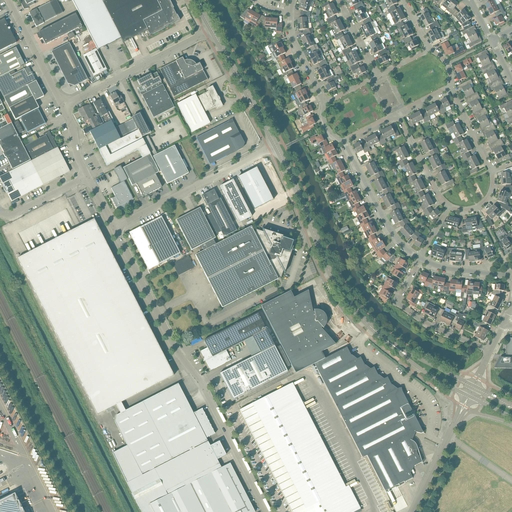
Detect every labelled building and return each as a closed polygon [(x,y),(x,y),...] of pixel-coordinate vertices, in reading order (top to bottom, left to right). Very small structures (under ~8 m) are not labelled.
[(22,0),(23,2),(21,3),(24,9),(27,9),(29,8),(28,7),(35,4),(34,1),(36,0),(22,0)] [(56,0),(53,0),(29,13),(36,27),(44,23),(43,23),(57,16),(63,13),(56,0)] [(72,0),(96,47),(97,48),(98,50),(121,38),(123,43),(133,38),(139,35),(142,39),(147,37),(148,36),(150,35),(152,34),(152,35),(167,27),(174,23),(174,24),(180,21),(177,15),(176,15),(172,6),(169,0),(72,0)] [(390,0),(387,2),(385,3),(387,8),(387,9),(388,11),(394,8),(393,6),(394,5),(397,3),(396,1),(396,0),(390,0)] [(442,0),(440,3),(439,5),(441,6),(442,6),(446,9),(454,0),(453,0),(446,0),(445,1),(443,0),(442,0)] [(446,9),(446,10),(450,13),(452,15),(457,11),(455,8),(458,4),(454,0),(446,9)] [(489,3),(485,5),(487,7),(486,7),(487,10),(488,9),(488,10),(496,6),(500,4),(497,0),(488,0),(490,2),(489,3)] [(300,4),(298,8),(299,8),(299,9),(302,10),(303,10),(301,14),(308,15),(310,15),(311,12),(309,12),(311,7),(309,6),(301,3),(301,4),(300,4)] [(327,3),(321,6),(322,9),(325,7),(328,12),(335,8),(334,6),(335,6),(333,3),(333,4),(333,3),(328,6),(327,3)] [(358,10),(354,12),(355,15),(354,15),(356,17),(356,18),(364,13),(361,8),(364,7),(363,4),(357,7),(358,10)] [(496,6),(488,10),(489,12),(490,15),(490,14),(491,15),(495,13),(497,15),(504,12),(500,4),(496,6)] [(328,12),(325,13),(328,19),(326,20),(327,22),(333,19),(332,17),(338,14),(337,11),(336,8),(335,9),(335,8),(328,12)] [(389,14),(387,15),(390,20),(392,19),(395,18),(403,14),(401,11),(402,11),(401,9),(400,9),(400,8),(397,10),(395,11),(394,8),(388,11),(389,14)] [(244,12),(240,17),(245,20),(244,20),(249,23),(255,13),(250,10),(250,11),(247,9),(244,12)] [(424,15),(420,17),(423,22),(431,18),(428,13),(429,13),(426,9),(420,12),(422,15),(423,14),(424,15)] [(457,11),(452,15),(454,17),(455,17),(458,21),(467,14),(464,10),(459,13),(457,11)] [(364,13),(356,18),(357,20),(358,22),(359,22),(359,23),(362,21),(364,20),(365,23),(371,20),(369,17),(367,12),(364,13)] [(498,18),(493,20),(496,26),(499,24),(500,25),(505,23),(502,19),(506,16),(504,12),(497,15),(498,18)] [(82,26),(79,20),(81,19),(78,13),(57,23),(64,36),(79,28),(79,29),(82,27),(81,27),(82,26)] [(255,13),(249,23),(254,26),(257,28),(259,25),(260,22),(258,21),(260,17),(261,16),(259,15),(255,13)] [(298,21),(297,21),(298,24),(307,24),(306,18),(308,18),(310,18),(310,15),(308,15),(301,14),(302,18),(298,18),(298,21)] [(390,20),(389,20),(392,25),(395,24),(396,27),(402,24),(401,21),(402,21),(405,19),(405,18),(403,14),(395,18),(392,19),(390,20)] [(467,14),(458,21),(463,28),(465,31),(470,28),(469,25),(470,24),(471,24),(469,20),(471,19),(467,14)] [(261,29),(260,33),(264,34),(265,30),(268,31),(268,28),(271,28),(272,19),(268,18),(266,18),(266,19),(266,21),(262,21),(262,23),(262,29),(261,29)] [(431,18),(423,22),(426,27),(430,25),(431,28),(438,24),(437,21),(433,23),(431,18)] [(0,20),(0,51),(14,44),(16,43),(10,30),(10,29),(10,28),(9,27),(8,28),(7,25),(4,19),(0,20)] [(271,28),(271,31),(276,32),(276,33),(281,33),(282,24),(277,23),(278,19),(272,19),(271,28)] [(333,19),(327,22),(329,25),(332,24),(334,29),(342,25),(341,22),(340,20),(339,20),(335,22),(333,19)] [(365,26),(362,28),(363,31),(362,31),(364,33),(375,28),(376,27),(373,22),(372,22),(371,20),(365,23),(366,26),(365,26)] [(42,39),(45,45),(64,36),(57,23),(39,32),(39,33),(36,35),(39,40),(42,39)] [(298,25),(297,25),(298,30),(299,30),(304,30),(304,33),(312,31),(311,28),(309,29),(308,23),(307,24),(298,24),(298,25)] [(402,24),(396,27),(397,30),(400,28),(403,33),(411,29),(409,27),(410,27),(409,24),(408,25),(408,24),(403,26),(402,24)] [(429,33),(428,34),(430,38),(431,37),(431,38),(439,34),(437,29),(440,28),(440,27),(438,24),(431,28),(433,30),(431,31),(428,32),(429,33)] [(334,29),(331,30),(333,34),(335,38),(337,37),(341,35),(340,32),(345,30),(343,27),(344,27),(343,25),(342,25),(334,29)] [(465,31),(462,32),(464,35),(466,34),(469,39),(476,35),(478,34),(474,26),(470,28),(465,31)] [(375,28),(364,33),(365,36),(366,38),(367,38),(371,36),(373,39),(379,36),(377,33),(375,28)] [(405,38),(402,40),(404,43),(410,40),(409,37),(413,35),(412,32),(411,29),(411,30),(411,29),(403,33),(405,38)] [(306,36),(301,39),(303,41),(302,42),(303,44),(304,44),(312,40),(314,39),(311,34),(312,34),(312,31),(304,33),(306,36)] [(431,38),(430,39),(432,43),(433,42),(434,43),(441,39),(445,37),(442,32),(439,34),(431,38)] [(471,43),(468,45),(470,48),(482,42),(480,37),(478,34),(476,35),(469,39),(471,43)] [(347,35),(340,39),(342,44),(350,40),(349,38),(348,35),(348,36),(347,35)] [(370,44),(369,44),(371,49),(372,48),(372,49),(380,45),(383,43),(380,38),(379,36),(373,39),(374,41),(370,44)] [(312,40),(304,44),(305,46),(305,47),(306,49),(307,49),(311,47),(313,50),(319,46),(317,44),(314,39),(312,40)] [(269,45),(268,46),(272,53),(283,48),(284,47),(283,46),(280,40),(269,45)] [(345,50),(342,51),(343,54),(349,51),(348,48),(353,46),(351,43),(352,43),(351,40),(350,41),(350,40),(342,44),(345,50)] [(410,40),(404,43),(405,45),(406,47),(409,46),(412,51),(416,48),(415,47),(419,45),(416,40),(411,42),(410,40)] [(454,56),(461,52),(464,50),(462,46),(459,48),(458,47),(453,50),(451,48),(448,41),(441,45),(446,55),(448,54),(449,56),(453,54),(454,56)] [(58,65),(60,70),(78,61),(69,43),(51,52),(56,61),(55,64),(58,65)] [(506,44),(503,46),(503,47),(508,54),(510,53),(511,54),(511,47),(511,48),(508,44),(506,45),(506,44)] [(380,45),(372,49),(373,51),(374,54),(375,54),(379,52),(381,54),(387,51),(385,49),(383,50),(380,45)] [(314,52),(309,55),(311,57),(310,57),(311,60),(312,59),(312,60),(320,56),(323,54),(319,46),(313,50),(314,52)] [(0,55),(0,60),(2,64),(7,74),(25,64),(16,47),(0,55)] [(283,48),(272,53),(275,58),(276,61),(284,57),(283,55),(285,53),(286,53),(285,51),(283,48)] [(83,55),(93,76),(107,70),(96,49),(83,55)] [(486,50),(474,56),(476,59),(478,58),(481,63),(489,59),(487,56),(489,55),(486,50)] [(349,51),(343,54),(345,56),(348,61),(350,60),(358,56),(357,54),(357,53),(356,51),(355,51),(352,53),(351,53),(349,51)] [(382,57),(377,59),(380,65),(384,63),(384,64),(389,62),(387,58),(389,56),(387,51),(381,54),(382,57)] [(320,56),(312,60),(313,62),(314,65),(314,64),(315,65),(319,63),(321,65),(327,62),(325,60),(322,61),(320,56)] [(348,61),(347,61),(351,69),(357,66),(356,64),(361,61),(360,61),(361,61),(359,56),(358,56),(350,60),(348,61)] [(284,57),(276,61),(278,64),(280,69),(282,68),(291,63),(292,63),(291,61),(289,58),(285,60),(284,57)] [(159,69),(161,73),(173,97),(208,80),(199,63),(196,65),(195,64),(194,63),(193,62),(192,61),(191,61),(190,60),(188,60),(187,60),(185,61),(184,61),(182,58),(175,61),(176,62),(174,62),(159,69)] [(456,70),(454,71),(459,81),(466,77),(462,71),(463,70),(462,68),(470,64),(467,59),(458,64),(459,66),(455,68),(456,70)] [(490,62),(489,59),(481,63),(483,67),(480,69),(482,72),(494,66),(492,61),(490,62)] [(73,86),(74,86),(88,79),(78,61),(60,70),(67,84),(69,84),(70,87),(73,86)] [(322,68),(317,70),(319,73),(318,73),(319,75),(320,75),(328,71),(325,66),(328,65),(327,62),(321,65),(322,68)] [(280,69),(282,74),(283,74),(284,77),(287,75),(288,75),(290,74),(293,72),(291,70),(293,69),(294,68),(293,67),(291,63),(282,68),(280,69)] [(357,66),(351,69),(354,74),(357,73),(359,77),(363,75),(363,74),(366,72),(363,67),(359,69),(357,66)] [(486,74),(489,78),(496,74),(495,71),(496,70),(494,66),(482,72),(484,75),(486,74)] [(29,68),(27,68),(24,69),(16,73),(10,76),(9,73),(0,77),(0,90),(3,97),(35,81),(36,80),(32,74),(29,68)] [(328,71),(320,75),(321,78),(322,80),(323,81),(327,78),(329,81),(335,78),(331,70),(328,71)] [(288,75),(287,75),(290,83),(299,79),(300,78),(299,77),(297,74),(294,75),(293,72),(290,74),(288,75)] [(138,88),(150,113),(153,118),(174,107),(156,73),(151,76),(150,74),(137,81),(140,87),(138,88)] [(498,77),(496,74),(489,78),(491,83),(488,84),(490,87),(502,81),(500,76),(498,77)] [(330,83),(325,86),(328,91),(331,90),(332,91),(337,89),(334,84),(338,83),(336,80),(340,79),(338,76),(335,78),(329,81),(330,83)] [(299,79),(290,83),(293,88),(294,88),(296,90),(301,88),(300,85),(301,84),(301,82),(299,79)] [(462,90),(464,93),(472,89),(469,84),(472,83),(470,80),(458,86),(461,91),(462,90)] [(15,120),(37,109),(39,108),(35,101),(44,96),(36,81),(4,98),(15,120)] [(504,86),(502,81),(490,87),(491,90),(494,89),(496,94),(504,90),(503,87),(504,86)] [(212,86),(207,89),(208,92),(197,97),(195,95),(177,104),(191,132),(210,123),(204,112),(216,106),(217,109),(222,106),(220,101),(220,100),(220,99),(219,99),(219,98),(219,97),(218,97),(217,97),(212,86)] [(296,90),(292,93),(293,95),(295,100),(297,99),(307,94),(308,94),(307,92),(305,89),(302,90),(301,88),(296,90)] [(464,97),(466,101),(478,95),(477,92),(474,94),(472,89),(464,93),(466,96),(464,97)] [(496,100),(498,103),(510,97),(507,92),(506,93),(504,90),(496,94),(499,98),(496,100)] [(112,94),(109,95),(110,96),(114,104),(118,102),(119,105),(124,102),(120,94),(117,96),(115,92),(112,94)] [(295,100),(299,108),(302,107),(304,106),(306,105),(305,102),(309,100),(309,99),(308,98),(307,94),(297,99),(295,100)] [(480,98),(478,95),(466,101),(469,106),(470,105),(472,108),(480,104),(477,100),(480,98)] [(442,105),(440,106),(444,113),(446,112),(445,109),(452,105),(449,101),(448,102),(446,98),(441,101),(442,105)] [(87,106),(78,111),(79,112),(82,117),(87,128),(91,126),(95,123),(98,128),(104,125),(99,115),(97,115),(93,118),(92,116),(95,114),(90,105),(88,100),(84,102),(87,106)] [(100,100),(93,103),(99,115),(104,125),(111,121),(100,100)] [(506,113),(511,110),(511,100),(500,106),(501,110),(504,108),(506,113)] [(299,108),(303,117),(305,116),(306,115),(310,113),(313,112),(313,111),(312,109),(311,106),(309,107),(307,104),(306,105),(304,106),(302,107),(299,108)] [(435,104),(430,106),(434,114),(439,112),(441,115),(444,113),(440,106),(437,107),(435,104)] [(472,112),(474,117),(486,111),(485,108),(482,109),(480,104),(472,108),(473,111),(472,112)] [(424,114),(428,121),(431,120),(429,117),(434,114),(430,106),(425,109),(427,113),(424,114)] [(27,133),(44,124),(45,123),(38,109),(20,118),(27,133)] [(478,121),(480,124),(488,120),(485,115),(488,114),(486,111),(474,117),(477,122),(478,121)] [(419,112),(414,114),(418,122),(423,120),(425,123),(428,121),(424,114),(421,115),(419,112)] [(132,118),(132,119),(133,119),(137,128),(138,130),(142,137),(151,133),(149,130),(150,129),(149,126),(147,127),(140,113),(137,115),(133,117),(132,118)] [(303,127),(301,128),(303,133),(314,127),(313,125),(315,124),(314,122),(316,121),(315,120),(313,114),(311,115),(310,113),(306,115),(307,117),(305,118),(307,121),(308,124),(303,127)] [(413,125),(418,122),(414,114),(409,117),(411,121),(408,122),(412,129),(415,128),(413,125)] [(6,121),(0,123),(0,126),(1,128),(8,125),(11,123),(7,115),(3,117),(6,121)] [(132,119),(115,128),(116,130),(119,137),(137,128),(133,119),(132,119)] [(196,138),(210,165),(242,148),(244,143),(232,120),(196,138)] [(490,125),(488,120),(480,124),(481,127),(480,128),(482,132),(494,126),(493,123),(490,125)] [(18,121),(12,123),(18,134),(23,131),(18,121)] [(93,130),(90,132),(94,140),(94,141),(102,137),(116,130),(115,128),(111,121),(104,125),(98,128),(93,130)] [(3,154),(4,156),(23,146),(11,123),(8,125),(1,128),(0,128),(0,145),(4,153),(3,154)] [(91,126),(87,128),(89,132),(90,132),(93,130),(98,128),(95,123),(91,126)] [(453,133),(461,129),(459,124),(455,126),(454,123),(446,127),(448,129),(451,128),(453,133)] [(391,126),(386,129),(390,137),(395,134),(396,137),(399,136),(396,128),(393,130),(391,126)] [(486,136),(488,139),(495,135),(493,131),(496,129),(494,126),(482,132),(484,137),(486,136)] [(382,135),(380,137),(383,144),(386,142),(385,139),(390,137),(386,129),(381,132),(382,135)] [(451,134),(450,134),(454,142),(462,139),(460,136),(464,134),(461,129),(453,133),(451,134)] [(102,137),(94,141),(99,150),(120,139),(119,137),(116,130),(102,137)] [(120,139),(99,150),(107,166),(138,150),(142,158),(150,154),(146,146),(143,139),(142,139),(142,137),(138,130),(120,139)] [(32,159),(57,147),(49,131),(43,134),(44,136),(38,139),(35,135),(27,139),(27,140),(23,142),(32,159)] [(375,134),(370,137),(374,145),(379,142),(381,145),(383,144),(380,137),(377,138),(375,134)] [(423,148),(431,144),(428,139),(431,138),(430,135),(422,139),(424,141),(420,143),(423,148)] [(498,140),(495,135),(488,139),(489,142),(488,143),(490,148),(502,142),(500,139),(498,140)] [(148,136),(143,139),(146,146),(150,154),(151,156),(157,153),(148,136)] [(316,136),(309,139),(312,144),(318,142),(319,144),(321,147),(328,143),(325,138),(324,137),(322,138),(321,136),(317,138),(316,136)] [(367,143),(364,145),(368,152),(370,150),(369,147),(374,145),(370,137),(365,140),(367,143)] [(461,149),(469,145),(467,140),(463,141),(462,139),(454,142),(456,145),(459,144),(461,149)] [(368,152),(364,145),(361,146),(359,142),(354,145),(356,149),(354,149),(357,154),(363,150),(365,153),(368,152)] [(496,155),(503,151),(501,146),(504,145),(502,142),(490,148),(492,153),(494,152),(496,155)] [(328,143),(321,147),(325,155),(327,154),(335,150),(332,144),(329,146),(328,144),(328,143)] [(429,152),(431,155),(438,151),(436,148),(433,150),(431,144),(423,148),(426,154),(429,152)] [(472,150),(469,145),(461,149),(464,154),(461,155),(463,158),(470,155),(468,152),(472,150)] [(4,156),(5,158),(6,158),(10,166),(6,168),(8,172),(30,160),(23,146),(4,156)] [(174,146),(153,157),(167,184),(188,173),(174,146)] [(399,146),(395,148),(392,150),(393,152),(396,151),(399,156),(407,152),(404,147),(400,149),(399,146)] [(57,148),(28,162),(40,187),(70,172),(57,148)] [(327,154),(325,155),(327,160),(329,162),(334,160),(336,159),(335,156),(338,155),(335,150),(327,154)] [(432,157),(428,159),(431,164),(439,160),(436,155),(439,154),(438,151),(431,155),(432,157)] [(495,159),(498,164),(510,157),(508,154),(506,156),(503,151),(496,155),(497,158),(495,159)] [(409,157),(407,152),(399,156),(401,161),(399,163),(400,165),(407,162),(406,159),(409,157)] [(142,158),(123,168),(132,186),(136,184),(143,197),(162,187),(155,174),(159,172),(150,154),(142,158)] [(470,155),(463,158),(464,161),(467,160),(469,165),(477,161),(475,155),(471,157),(470,155)] [(366,166),(368,172),(376,168),(374,162),(377,161),(375,158),(368,162),(369,164),(366,166)] [(334,160),(329,162),(330,165),(332,164),(335,169),(343,165),(340,160),(337,161),(336,159),(334,160)] [(437,168),(439,170),(446,167),(444,164),(441,165),(439,160),(431,164),(434,170),(437,168)] [(480,166),(477,161),(469,165),(472,170),(469,171),(471,174),(478,170),(477,168),(480,166)] [(28,193),(40,187),(28,162),(16,169),(28,193)] [(404,167),(407,172),(415,168),(412,163),(409,164),(407,162),(400,165),(401,168),(404,167)] [(343,165),(335,169),(338,174),(335,175),(337,178),(342,175),(344,174),(343,172),(345,170),(343,165)] [(120,183),(111,188),(115,197),(111,199),(117,209),(118,208),(119,211),(131,205),(129,201),(133,199),(124,181),(127,180),(121,166),(113,170),(120,183)] [(446,167),(439,170),(440,173),(436,175),(439,180),(447,176),(444,171),(447,170),(446,167)] [(502,175),(501,175),(501,179),(511,179),(510,175),(511,175),(511,174),(511,167),(505,170),(505,173),(501,173),(502,175)] [(252,170),(237,178),(254,210),(273,200),(262,179),(263,179),(262,178),(261,179),(260,178),(261,178),(256,168),(255,168),(252,170)] [(375,175),(376,178),(383,174),(382,171),(379,173),(376,168),(368,172),(371,177),(375,175)] [(418,173),(415,168),(407,172),(409,177),(407,178),(408,181),(415,178),(414,175),(418,173)] [(28,193),(16,169),(0,176),(0,179),(3,185),(2,185),(3,186),(3,187),(3,188),(4,189),(4,190),(5,191),(6,192),(7,193),(7,194),(8,194),(11,201),(28,193)] [(342,175),(337,178),(341,186),(351,181),(348,175),(345,177),(344,174),(342,175)] [(374,182),(377,187),(384,183),(382,178),(385,177),(383,174),(376,178),(378,180),(374,182)] [(450,181),(447,176),(439,180),(442,185),(445,184),(447,186),(454,183),(452,180),(450,181)] [(412,183),(415,188),(423,184),(420,178),(417,180),(415,178),(408,181),(410,184),(412,183)] [(511,179),(501,179),(501,183),(502,183),(502,185),(507,185),(508,186),(507,188),(511,189),(511,186),(511,184),(511,179)] [(238,191),(233,180),(231,180),(232,181),(222,186),(221,185),(220,186),(239,223),(252,217),(251,216),(238,191)] [(351,181),(341,186),(345,193),(350,191),(352,190),(350,187),(353,186),(351,181)] [(383,191),(384,193),(391,190),(390,187),(387,188),(384,183),(377,187),(379,193),(383,191)] [(426,189),(423,184),(415,188),(418,193),(415,194),(416,197),(423,193),(422,191),(426,189)] [(500,192),(499,195),(507,199),(510,200),(511,193),(511,189),(507,188),(507,191),(506,192),(505,191),(501,190),(501,192),(500,192)] [(204,194),(202,195),(205,200),(207,205),(212,214),(207,216),(216,234),(221,232),(224,237),(237,231),(234,225),(220,198),(218,199),(216,194),(213,190),(210,192),(210,191),(208,192),(207,192),(204,193),(204,194)] [(350,191),(345,193),(346,196),(348,200),(348,201),(359,196),(356,191),(353,192),(352,190),(350,191)] [(385,203),(391,200),(392,199),(390,194),(393,193),(391,190),(384,193),(386,196),(382,198),(385,203)] [(420,199),(423,204),(431,200),(428,194),(425,196),(423,193),(416,197),(418,200),(420,199)] [(498,199),(497,201),(502,203),(500,206),(506,210),(509,212),(511,208),(508,206),(508,205),(508,204),(507,203),(507,202),(506,202),(507,199),(499,195),(497,199),(498,199)] [(359,196),(348,201),(352,209),(358,206),(359,205),(358,203),(361,201),(359,196)] [(392,199),(391,200),(385,203),(387,209),(391,207),(392,209),(399,206),(398,203),(395,204),(392,199)] [(425,215),(431,210),(432,210),(431,209),(430,207),(434,205),(431,200),(423,204),(420,205),(425,215)] [(411,208),(408,202),(402,204),(404,207),(406,206),(408,210),(411,208)] [(358,206),(352,209),(356,217),(366,212),(364,206),(361,208),(359,205),(358,206)] [(492,206),(490,209),(496,216),(498,218),(506,210),(500,206),(498,209),(494,205),(493,206),(492,206)] [(390,214),(393,219),(400,215),(398,210),(401,209),(399,206),(392,209),(394,212),(390,214)] [(189,214),(176,220),(191,250),(201,246),(202,248),(214,242),(213,239),(215,238),(200,208),(195,210),(189,214)] [(431,210),(425,215),(427,217),(430,215),(435,221),(439,217),(438,216),(441,214),(436,209),(434,212),(432,210),(431,210)] [(492,220),(496,216),(490,209),(487,211),(487,212),(486,213),(489,217),(489,218),(486,219),(490,226),(493,225),(491,220),(491,219),(492,220)] [(359,216),(356,217),(359,222),(360,224),(366,222),(367,221),(366,218),(369,217),(366,212),(359,216)] [(399,223),(401,225),(407,221),(406,218),(403,220),(400,215),(393,219),(395,224),(399,223)] [(140,227),(159,265),(180,254),(161,216),(140,227)] [(452,227),(454,218),(450,217),(448,217),(447,223),(444,222),(441,227),(447,229),(448,226),(452,227)] [(462,227),(462,230),(462,232),(461,233),(467,232),(472,231),(470,218),(466,219),(467,220),(465,220),(466,226),(462,227)] [(474,218),(470,218),(472,231),(473,231),(475,231),(477,229),(481,228),(481,229),(484,228),(481,221),(477,223),(476,218),(474,218)] [(27,254),(17,258),(97,415),(116,405),(119,411),(120,413),(125,411),(124,408),(121,402),(174,376),(167,363),(107,245),(103,237),(108,235),(103,226),(99,228),(97,224),(96,224),(94,219),(81,226),(76,229),(28,253),(27,254)] [(366,222),(360,224),(364,232),(374,227),(372,222),(369,223),(367,221),(366,222)] [(409,224),(407,221),(401,225),(403,228),(400,231),(404,235),(410,229),(406,225),(409,224)] [(129,233),(148,270),(159,265),(140,227),(129,233)] [(203,251),(195,255),(222,308),(273,282),(278,279),(277,278),(279,277),(280,279),(283,271),(284,273),(293,247),(291,246),(293,241),(288,240),(288,238),(262,230),(263,232),(255,229),(256,231),(254,232),(251,227),(238,233),(220,242),(216,245),(214,242),(202,248),(203,251)] [(374,227),(364,232),(368,240),(374,237),(375,236),(374,234),(377,232),(374,227)] [(411,237),(413,239),(418,233),(416,231),(414,234),(410,229),(404,235),(408,240),(411,237)] [(418,233),(413,239),(416,241),(414,245),(419,248),(421,244),(423,245),(425,241),(419,237),(421,235),(418,233)] [(511,240),(509,236),(507,234),(504,236),(505,240),(502,242),(502,241),(499,243),(502,249),(504,247),(506,251),(510,248),(510,247),(511,246),(509,242),(511,240)] [(374,237),(368,240),(370,243),(373,248),(375,246),(383,242),(379,237),(376,239),(375,236),(374,237)] [(375,246),(373,248),(376,253),(377,254),(378,256),(383,252),(384,251),(383,249),(386,247),(383,242),(375,246)] [(492,243),(481,248),(483,254),(486,253),(488,258),(490,257),(490,258),(495,256),(494,252),(496,252),(492,243)] [(441,246),(440,249),(437,258),(440,259),(441,258),(442,259),(444,254),(447,255),(449,248),(441,246)] [(433,256),(437,258),(440,249),(434,247),(431,255),(433,256)] [(452,261),(456,262),(457,253),(457,249),(449,248),(447,255),(450,256),(450,261),(452,261)] [(473,249),(474,252),(475,261),(479,261),(479,260),(481,260),(480,255),(483,254),(481,248),(473,249)] [(457,253),(456,262),(460,262),(461,262),(462,260),(462,256),(465,256),(465,250),(462,250),(457,249),(457,253)] [(465,250),(465,256),(468,256),(469,262),(471,261),(471,262),(475,261),(474,252),(471,253),(470,252),(469,250),(465,250)] [(383,252),(378,256),(385,263),(387,261),(393,255),(389,251),(386,253),(384,251),(383,252)] [(396,263),(395,266),(400,269),(402,270),(403,267),(406,269),(409,264),(407,263),(408,261),(404,259),(403,260),(402,259),(399,258),(396,263)] [(180,260),(173,264),(178,275),(186,271),(180,260)] [(393,268),(391,272),(391,273),(393,274),(393,275),(400,279),(403,274),(400,272),(402,270),(400,269),(395,266),(394,268),(393,268)] [(420,275),(419,278),(420,279),(420,280),(425,283),(424,286),(428,287),(430,281),(430,279),(427,278),(429,275),(423,272),(422,275),(420,275)] [(430,281),(428,287),(434,289),(435,286),(438,287),(440,278),(434,277),(433,280),(430,279),(430,281)] [(388,278),(384,286),(389,289),(390,290),(392,287),(395,289),(398,284),(388,278)] [(440,278),(438,287),(441,287),(440,289),(443,290),(446,291),(447,285),(448,283),(445,282),(445,279),(440,278)] [(446,291),(446,294),(448,295),(449,291),(455,292),(455,291),(457,281),(451,280),(450,283),(448,283),(447,285),(446,291)] [(457,281),(455,291),(456,292),(456,293),(460,293),(461,292),(461,298),(463,298),(465,287),(462,287),(462,281),(457,281)] [(466,287),(465,287),(463,298),(466,298),(467,294),(473,294),(473,291),(474,283),(468,282),(468,286),(466,286),(466,287)] [(474,283),(473,291),(479,292),(478,294),(481,295),(482,287),(479,287),(480,283),(474,283)] [(492,290),(492,292),(498,294),(499,291),(504,291),(504,285),(499,285),(495,284),(495,285),(492,284),(491,290),(492,290)] [(383,287),(379,294),(383,296),(382,297),(385,299),(386,297),(389,299),(392,294),(389,292),(390,290),(389,289),(384,286),(383,287)] [(313,289),(305,293),(308,300),(316,296),(313,289)] [(412,289),(409,294),(417,299),(420,293),(422,295),(423,292),(418,289),(417,292),(412,289)] [(495,296),(492,301),(501,305),(503,300),(498,298),(500,294),(498,294),(492,292),(491,294),(495,296)] [(305,293),(299,297),(303,306),(310,303),(308,300),(305,293)] [(409,294),(406,299),(409,301),(408,304),(409,304),(415,307),(416,305),(419,300),(417,299),(409,294)] [(316,296),(308,300),(310,303),(311,306),(319,302),(316,296)] [(299,297),(292,300),(297,309),(303,306),(299,297)] [(292,300),(286,303),(291,312),(297,309),(292,300)] [(489,303),(487,308),(492,310),(493,308),(498,310),(501,305),(492,301),(491,304),(489,303)] [(319,302),(311,306),(314,312),(322,308),(319,302)] [(424,307),(426,308),(424,313),(429,316),(433,307),(434,305),(429,303),(426,302),(425,303),(425,304),(424,307)] [(286,303),(279,307),(284,316),(291,312),(286,303)] [(310,303),(303,306),(308,315),(314,312),(311,306),(310,303)] [(433,307),(429,316),(434,318),(436,315),(437,313),(439,315),(442,309),(439,308),(434,305),(433,307)] [(303,306),(297,309),(302,318),(308,315),(303,306)] [(279,307),(272,310),(277,320),(284,316),(279,307)] [(491,313),(492,310),(487,308),(484,313),(486,314),(485,316),(493,321),(496,315),(491,313)] [(297,309),(291,312),(296,322),(302,318),(297,309)] [(442,309),(439,315),(442,316),(439,321),(444,323),(449,315),(449,313),(444,311),(442,309)] [(272,310),(265,314),(269,323),(277,320),(272,310)] [(449,315),(444,323),(450,326),(451,322),(452,321),(455,322),(457,317),(458,315),(450,311),(449,313),(449,315)] [(291,312),(284,316),(289,325),(296,322),(291,312)] [(274,346),(258,313),(204,341),(207,348),(201,351),(204,358),(205,357),(206,360),(205,360),(211,371),(231,360),(226,350),(252,337),(260,353),(219,373),(233,400),(287,372),(285,368),(275,348),(274,346)] [(457,317),(455,322),(457,324),(457,325),(455,328),(460,331),(463,324),(464,323),(466,319),(463,318),(462,315),(459,313),(458,315),(457,317)] [(284,316),(277,320),(281,329),(289,325),(284,316)] [(480,320),(479,323),(484,326),(486,323),(491,326),(493,321),(485,316),(482,321),(480,320)] [(277,320),(269,323),(274,333),(281,329),(277,320)] [(329,322),(322,326),(325,333),(333,329),(329,322)] [(480,327),(477,332),(486,336),(488,331),(483,328),(484,326),(479,323),(478,326),(480,327)] [(322,326),(315,329),(320,339),(326,336),(325,333),(322,326)] [(315,329),(309,333),(314,342),(320,339),(315,329)] [(333,329),(325,333),(326,336),(328,339),(336,335),(334,332),(333,329)] [(483,341),(486,336),(477,332),(475,337),(483,341)] [(309,333),(303,336),(308,345),(314,342),(309,333)] [(336,335),(328,339),(331,345),(339,341),(336,335)] [(303,336),(296,339),(301,349),(308,345),(303,336)] [(326,336),(320,339),(325,348),(331,345),(328,339),(326,336)] [(494,368),(504,368),(505,368),(505,369),(511,368),(511,338),(506,338),(506,358),(500,357),(494,368)] [(296,339),(289,343),(293,353),(301,349),(296,339)] [(320,339),(314,342),(319,351),(325,348),(320,339)] [(314,342),(308,345),(312,355),(319,351),(314,342)] [(289,343),(281,347),(286,356),(293,353),(289,343)] [(280,345),(275,348),(285,368),(290,365),(280,345)] [(308,345),(301,349),(305,358),(312,355),(308,345)] [(325,359),(314,364),(321,377),(352,361),(350,356),(351,356),(346,347),(340,351),(325,359)] [(301,349),(293,353),(298,362),(305,358),(301,349)] [(293,353),(286,356),(291,366),(298,362),(293,353)] [(352,361),(321,377),(328,391),(366,371),(363,366),(364,366),(360,357),(352,361)] [(366,371),(328,391),(335,404),(379,381),(377,376),(378,376),(373,367),(366,371)] [(379,381),(335,404),(342,417),(393,391),(391,386),(387,377),(379,381)] [(353,511),(360,509),(348,486),(343,488),(290,384),(240,410),(292,511),(353,511)] [(421,430),(402,392),(402,391),(401,389),(401,388),(399,388),(393,391),(342,417),(362,458),(367,456),(380,449),(394,442),(403,437),(409,440),(414,432),(421,434),(423,432),(422,431),(421,430)] [(421,462),(416,453),(416,451),(416,449),(416,448),(416,446),(415,444),(414,443),(412,442),(411,441),(409,440),(403,437),(394,442),(407,468),(412,466),(413,467),(421,462)] [(394,442),(380,449),(398,484),(404,482),(412,478),(407,468),(394,442)] [(380,449),(367,456),(380,482),(385,491),(398,484),(380,449)] [(35,482),(29,484),(33,499),(40,497),(35,482)] [(257,483),(254,485),(260,497),(263,495),(257,483)] [(22,511),(13,494),(0,500),(0,511),(22,511)]
